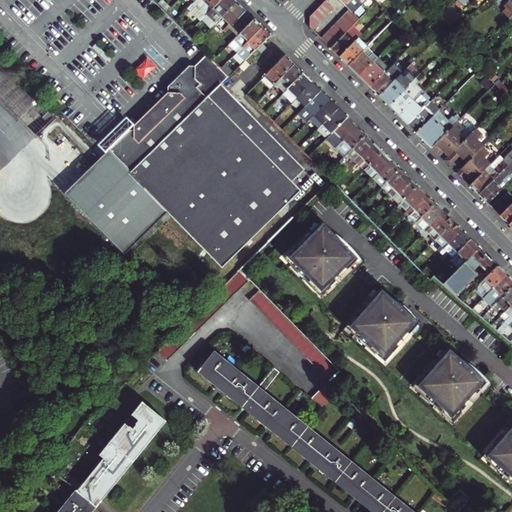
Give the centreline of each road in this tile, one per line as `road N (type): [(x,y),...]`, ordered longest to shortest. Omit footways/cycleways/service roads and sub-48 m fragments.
road 1 (residential): [(281,22),(511,251)]
road 2 (residential): [(336,511),(223,421)]
